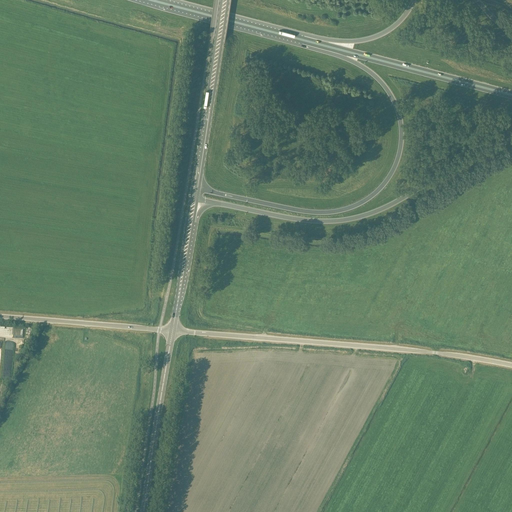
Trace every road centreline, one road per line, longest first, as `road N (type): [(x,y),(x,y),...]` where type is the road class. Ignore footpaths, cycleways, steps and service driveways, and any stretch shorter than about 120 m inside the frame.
road 1 (trunk): [(301,40),(365,68),(392,98),(401,141),(387,179),(370,197),(332,212),(195,189)]
road 2 (unclassified): [(511,365),(172,330)]
road 3 (trunk): [(193,199),(291,219),(358,218),(511,140)]
road 4 (trunk): [(511,95),(301,40)]
road 5 (tertiary): [(195,189),(224,0)]
road 6 (tertiary): [(143,511),(172,330)]
road 7 (unclassified): [(172,330),(0,316)]
road 8 (trunk): [(150,0),(301,40)]
road 9 (tertiary): [(172,330),(193,199)]
road 10 (trunk): [(414,0),(397,24),(370,38),(301,40)]
